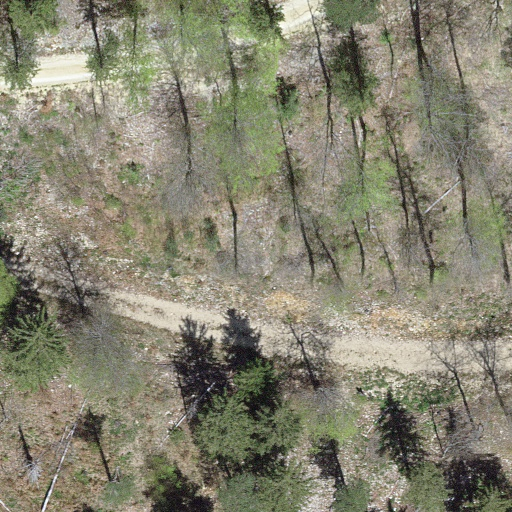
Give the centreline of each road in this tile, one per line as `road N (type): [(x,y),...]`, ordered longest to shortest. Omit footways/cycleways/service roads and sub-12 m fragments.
road 1 (track): [(0,266),(321,355),(511,358)]
road 2 (track): [(0,70),(121,61),(293,19),(338,0)]
